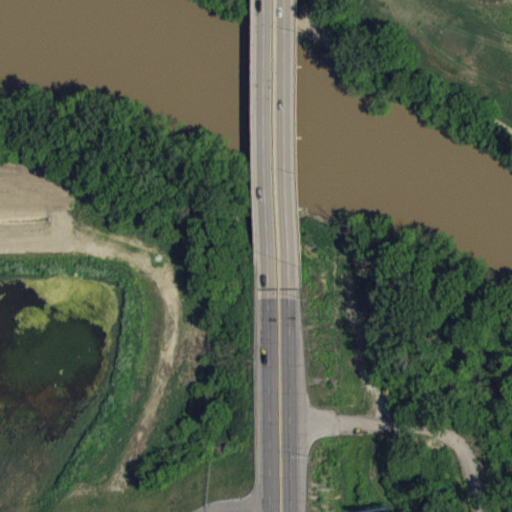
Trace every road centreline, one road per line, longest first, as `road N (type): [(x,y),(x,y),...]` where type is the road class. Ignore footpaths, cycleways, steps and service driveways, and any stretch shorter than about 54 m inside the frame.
road 1 (primary): [(267,0),(270,296)]
road 2 (primary): [(290,295),(287,0)]
road 3 (primary): [(293,511),(290,295)]
road 4 (primary): [(270,296),(273,511)]
